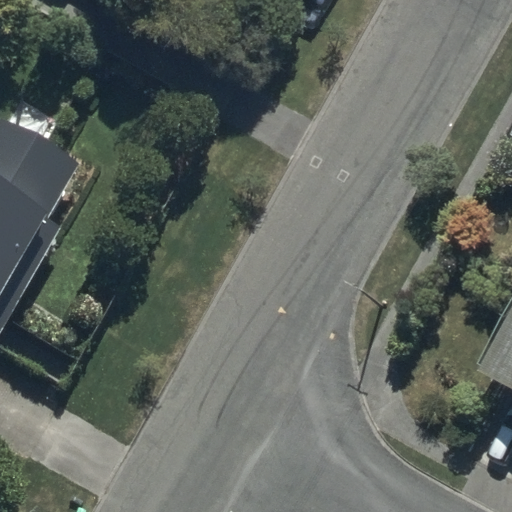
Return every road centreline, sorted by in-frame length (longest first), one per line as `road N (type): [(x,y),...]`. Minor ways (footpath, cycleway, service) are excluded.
road 1 (residential): [(459,0),(216,434)]
road 2 (residential): [(216,434),(355,511)]
